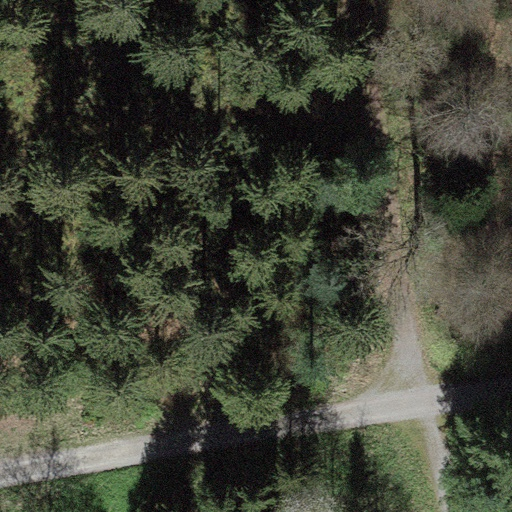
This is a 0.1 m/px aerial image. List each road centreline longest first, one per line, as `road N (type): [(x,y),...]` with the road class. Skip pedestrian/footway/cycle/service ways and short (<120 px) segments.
road 1 (track): [(450,511),(362,0)]
road 2 (track): [(0,471),(511,390)]
